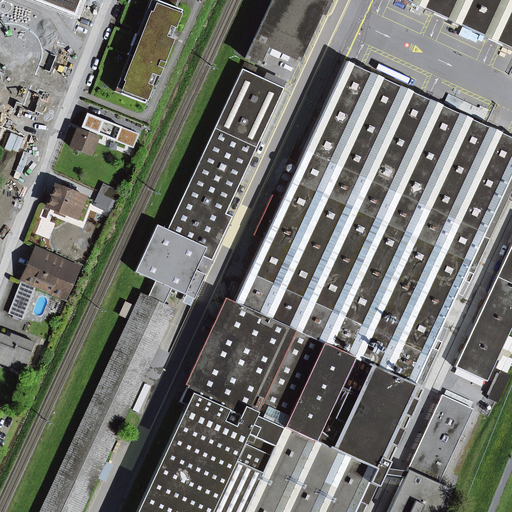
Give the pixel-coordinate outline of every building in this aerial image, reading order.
[(79,0),(22,0),(71,21),(79,0)] [(145,84),(169,25),(174,27),(181,10),(156,0),(152,12),(150,12),(140,36),(135,34),(131,46),(136,48),(122,81),(124,82),(120,94),(144,103),(151,86),(145,84)] [(156,0),(155,0),(148,0),(135,34),(140,36),(150,12),(152,12),(156,0)] [(302,55),(300,54),(319,13),(324,0),(271,0),(245,58),(257,64),(263,53),(266,46),(272,48),(283,53),(286,55),(289,57),(297,60),(298,59),(300,60),(302,55)] [(324,0),(319,13),(324,15),(331,0),(324,0)] [(511,0),(404,0),(511,49),(511,0)] [(158,61),(159,61),(165,46),(169,47),(172,40),(169,39),(170,36),(174,27),(169,25),(145,84),(151,86),(155,74),(158,75),(160,68),(156,66),(158,61)] [(124,82),(122,81),(136,48),(131,46),(127,55),(128,55),(128,56),(114,92),(120,94),(124,82)] [(156,66),(160,68),(169,47),(165,46),(159,61),(158,61),(156,66)] [(263,53),(268,55),(272,48),(266,46),(263,53)] [(254,75),(257,68),(245,62),(167,230),(156,225),(134,272),(155,281),(147,298),(140,294),(134,307),(125,303),(119,315),(128,320),(39,511),(81,511),(97,479),(104,462),(157,347),(174,310),(163,305),(171,289),(194,299),(205,275),(195,270),(202,256),(204,250),(207,251),(224,214),(282,88),(254,75)] [(183,385),(186,386),(179,402),(185,405),(274,446),(243,511),(363,511),(367,505),(359,501),(362,495),(371,499),(383,474),(385,469),(396,446),(386,441),(406,396),(415,400),(420,389),(449,327),(444,316),(451,302),(462,299),(511,189),(511,139),(344,62),(315,124),(280,199),(271,195),(261,218),(251,240),(260,244),(233,302),(223,298),(188,375),(183,385)] [(94,142),(124,154),(130,139),(92,124),(88,134),(78,130),(71,147),(89,154),(94,142)] [(115,202),(120,191),(103,183),(98,194),(115,202)] [(48,206),(76,217),(84,197),(75,193),(74,195),(55,187),(51,197),(50,196),(47,198),(45,202),(48,206)] [(94,202),(112,210),(115,202),(98,194),(94,202)] [(112,210),(94,202),(93,205),(110,213),(112,210)] [(202,256),(213,261),(233,218),(224,214),(207,251),(204,250),(202,256)] [(511,241),(454,367),(485,381),(511,323),(511,241)] [(62,267),(64,263),(38,251),(36,256),(62,267)] [(24,272),(28,273),(36,256),(32,254),(24,272)] [(24,272),(20,281),(21,282),(35,288),(60,299),(61,298),(65,300),(69,292),(64,290),(72,272),(74,267),(64,263),(62,267),(36,256),(28,273),(24,272)] [(64,290),(69,292),(77,274),(72,272),(64,290)] [(9,314),(23,319),(35,288),(21,282),(9,314)] [(23,373),(34,343),(22,339),(21,342),(9,337),(0,333),(0,362),(21,371),(21,372),(23,373)] [(21,342),(22,339),(10,334),(9,337),(21,342)] [(21,372),(21,371),(0,362),(0,364),(8,368),(11,372),(20,376),(21,372)] [(509,375),(500,371),(488,399),(497,403),(509,375)] [(386,441),(396,446),(422,389),(420,389),(415,400),(406,396),(386,441)] [(435,511),(446,488),(437,484),(472,409),(456,402),(441,395),(406,470),(406,472),(404,477),(396,493),(386,511),(435,511)] [(243,511),(274,446),(185,405),(135,511),(243,511)] [(97,479),(104,482),(112,465),(104,462),(97,479)] [(383,474),(404,477),(406,472),(385,469),(383,474)] [(367,505),(368,505),(371,499),(362,495),(359,501),(367,505)]
